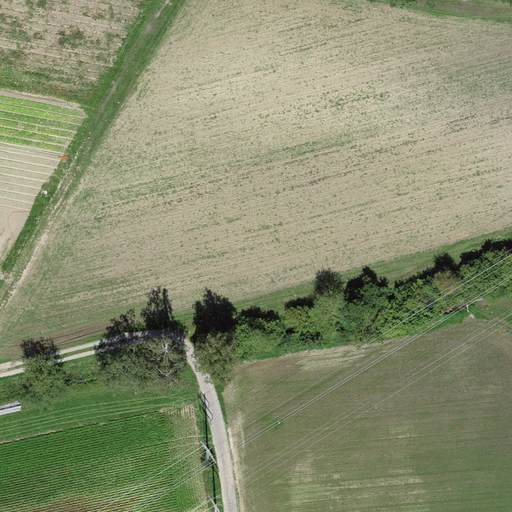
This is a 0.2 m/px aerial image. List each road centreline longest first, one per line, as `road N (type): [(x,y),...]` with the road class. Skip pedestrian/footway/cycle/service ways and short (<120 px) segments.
road 1 (track): [(0,303),(177,0)]
road 2 (track): [(196,330),(511,238)]
road 3 (track): [(0,372),(196,330)]
road 4 (track): [(196,330),(227,423),(239,511)]
